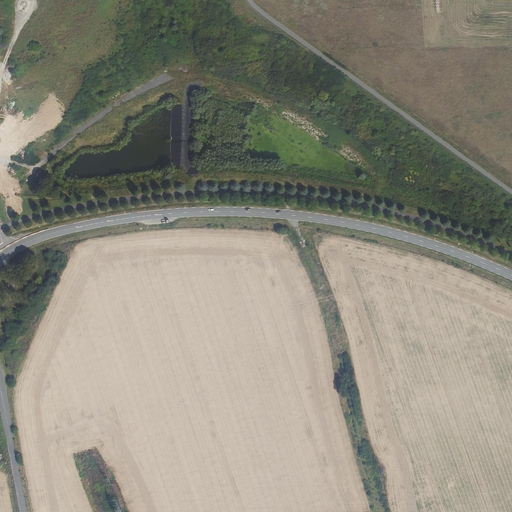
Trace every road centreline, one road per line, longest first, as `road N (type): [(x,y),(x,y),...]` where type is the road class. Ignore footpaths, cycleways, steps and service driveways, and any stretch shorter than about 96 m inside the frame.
road 1 (secondary): [(511,276),(378,229),(244,212),(77,228),(9,252)]
road 2 (unclassified): [(25,511),(0,384)]
